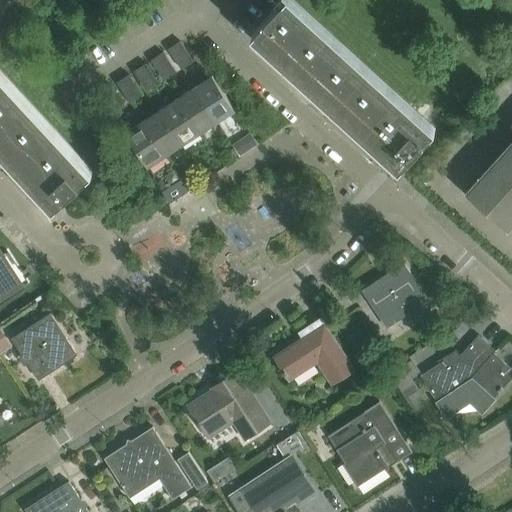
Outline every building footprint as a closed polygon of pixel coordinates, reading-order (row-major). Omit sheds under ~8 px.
[(435,129),(421,117),(293,0),(283,0),(256,30),(376,141),(373,144),(386,156),(389,153),(402,165),(435,129)] [(196,61),(182,40),(170,49),(184,70),(196,61)] [(179,72),(165,52),(153,60),(166,80),(179,72)] [(161,84),(148,63),(136,71),(149,92),(161,84)] [(94,171),(81,157),(0,68),(0,139),(35,177),(32,180),(44,193),(47,190),(59,203),(94,171)] [(144,95),(130,75),(118,82),(132,103),(144,95)] [(214,77),(195,89),(217,122),(236,110),(214,77)] [(127,106),(113,86),(101,93),(114,114),(127,106)] [(195,89),(179,100),(200,134),(217,122),(195,89)] [(200,134),(179,100),(162,111),(183,145),(200,134)] [(162,111),(145,122),(167,155),(183,145),(162,111)] [(149,167),(167,155),(145,122),(127,133),(149,167)] [(511,151),(489,177),(475,192),(508,221),(511,217),(511,151)] [(0,258),(0,296),(17,285),(0,258)] [(404,264),(362,291),(386,327),(428,300),(404,264)] [(51,314),(13,338),(40,379),(78,355),(51,314)] [(303,338),(274,356),(289,380),(317,361),(332,384),(355,369),(321,318),(299,333),(303,338)] [(1,328),(0,328),(0,351),(11,345),(1,328)] [(445,360),(421,376),(438,402),(463,386),(462,384),(470,378),(494,400),(511,379),(511,368),(495,353),(497,351),(479,335),(461,355),(456,350),(444,358),(445,360)] [(212,389),(187,406),(206,434),(231,418),(245,439),(269,423),(237,372),(212,388),(212,389)] [(365,411),(328,435),(328,436),(332,433),(340,445),(336,448),(357,480),(382,463),(386,469),(390,467),(389,466),(412,451),(379,400),(364,410),(365,411)] [(105,458),(128,495),(149,481),(151,483),(163,475),(176,496),(173,498),(173,499),(192,486),(153,427),(105,458)] [(189,452),(178,459),(198,489),(209,482),(189,452)] [(291,456),(241,489),(255,511),(286,511),(285,510),(314,491),(291,456)] [(90,511),(70,480),(27,509),(28,511),(90,511)]
